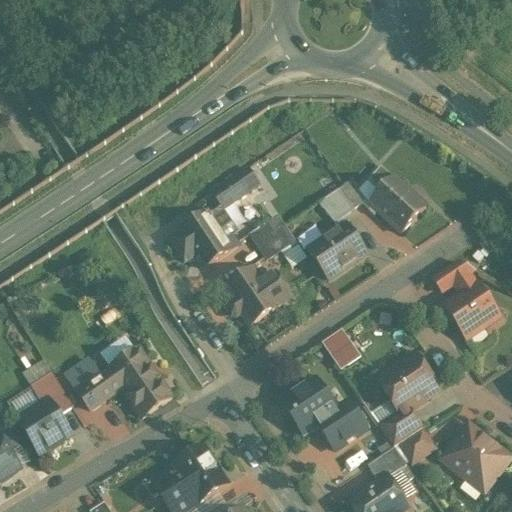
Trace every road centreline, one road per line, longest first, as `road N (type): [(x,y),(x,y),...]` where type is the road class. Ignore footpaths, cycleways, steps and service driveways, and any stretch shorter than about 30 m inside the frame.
road 1 (tertiary): [(289,45),(0,242)]
road 2 (residential): [(25,511),(219,398)]
road 3 (residential): [(219,398),(391,281)]
road 4 (residential): [(391,281),(478,397),(511,423)]
road 5 (secondary): [(374,52),(511,154)]
road 6 (residential): [(296,511),(219,398)]
road 7 (residential): [(0,56),(70,163)]
